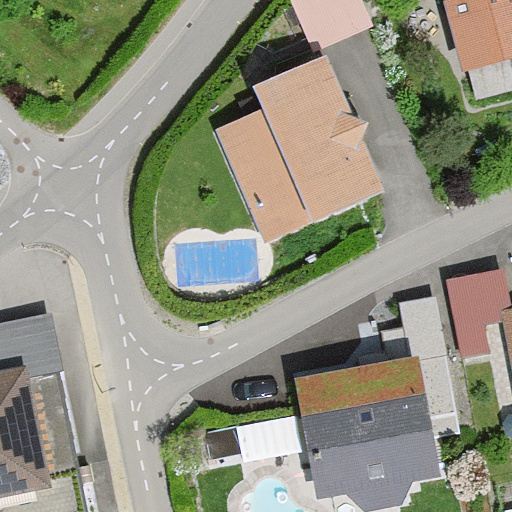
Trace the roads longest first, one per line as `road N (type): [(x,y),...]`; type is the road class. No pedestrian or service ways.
road 1 (residential): [(128,381),(215,355),(511,205)]
road 2 (unclassified): [(64,184),(111,142),(225,0)]
road 3 (residential): [(64,184),(102,241),(128,381)]
road 4 (residential): [(128,381),(151,511)]
